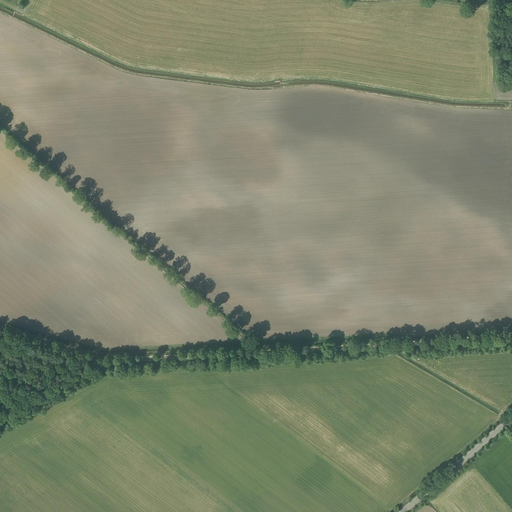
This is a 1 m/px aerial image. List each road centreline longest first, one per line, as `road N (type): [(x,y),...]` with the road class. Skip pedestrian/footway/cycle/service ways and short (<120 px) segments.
road 1 (track): [(0,419),(105,363),(511,338)]
road 2 (tertiary): [(402,511),(510,418)]
